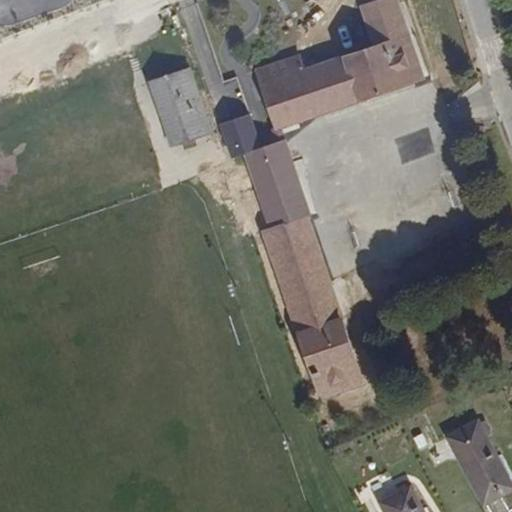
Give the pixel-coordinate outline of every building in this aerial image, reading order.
[(280,127),(423,79),(398,7),(365,18),(375,45),(303,69),(299,56),(256,70),(276,128),(280,127)] [(214,130),(193,67),(149,82),(170,144),(214,130)] [(284,138),(280,127),(276,128),(272,130),(275,141),(284,138)] [(309,215),(284,138),(275,141),(244,152),(270,229),(263,231),(302,342),(320,395),(362,381),(304,216),(309,215)] [(511,488),(511,481),(482,434),(456,451),(487,503),(511,488)] [(422,511),(409,488),(379,504),(384,511),(422,511)]
